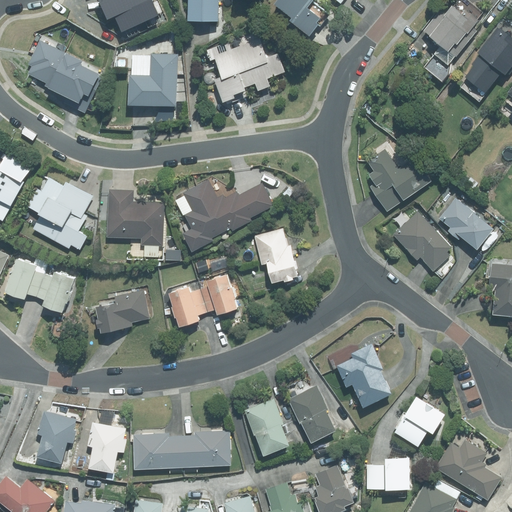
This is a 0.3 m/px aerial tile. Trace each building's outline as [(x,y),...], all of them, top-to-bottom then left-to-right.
[(186,0),(185,22),(216,23),(216,0),(186,0)] [(316,20),(303,10),(310,0),(277,0),(273,5),(291,19),(289,22),(307,36),(315,26),(313,25),(316,20)] [(439,48),(433,55),(446,66),(453,57),(454,58),(476,32),(471,28),(476,21),(463,11),(460,15),(450,8),(444,15),(439,12),(424,31),(429,36),(427,38),(439,48)] [(110,25),(115,28),(119,22),(102,11),(92,27),(104,35),(110,25)] [(511,41),(496,29),(476,54),(479,56),(470,66),(472,68),(464,79),(483,95),(500,74),(503,76),(511,65),(511,49),(510,48),(511,45),(511,41)] [(213,57),(221,77),(213,80),(223,103),(225,102),(227,105),(249,96),(245,88),(254,84),(257,92),(269,87),(266,80),(284,72),(276,54),(265,59),(257,39),(228,51),(225,44),(212,49),(215,56),(213,57)] [(89,62),(43,40),(27,73),(72,94),(67,103),(90,114),(108,75),(87,65),(89,62)] [(133,77),(133,102),(154,102),(154,98),(162,98),(161,103),(176,103),(177,56),(154,55),(154,77),(133,77)] [(0,219),(7,223),(41,161),(16,147),(5,168),(0,166),(0,219)] [(367,176),(373,185),(369,188),(386,212),(429,182),(421,170),(419,171),(411,160),(397,170),(384,151),(366,163),(372,172),(367,176)] [(479,182),(471,176),(467,181),(475,187),(479,182)] [(192,227),(184,231),(193,249),(214,239),(213,235),(232,226),(232,228),(252,219),(251,216),(275,204),(264,181),(239,193),(238,191),(225,196),(224,194),(218,196),(210,177),(183,190),(192,208),(185,212),(192,227)] [(32,204),(47,212),(39,226),(71,243),(73,240),(82,245),(88,234),(79,229),(86,215),(82,214),(92,196),(69,184),(67,188),(52,180),(45,193),(39,191),(32,204)] [(141,240),(141,246),(161,247),(163,204),(132,202),(132,191),(108,190),(106,238),(141,240)] [(455,200),(438,220),(449,229),(447,232),(457,241),(459,238),(475,251),(492,231),(455,200)] [(417,212),(392,235),(416,261),(419,258),(432,272),(449,256),(446,253),(450,249),(417,212)] [(290,279),(296,278),(289,246),(286,248),(283,231),(254,237),(260,266),(266,265),(270,284),(282,282),(282,284),(291,282),(290,279)] [(0,275),(8,257),(0,253),(0,275)] [(33,271),(34,267),(15,261),(9,277),(8,277),(2,294),(23,301),(26,294),(36,297),(43,275),(33,271)] [(488,290),(494,291),(491,316),(511,318),(511,267),(491,265),(488,290)] [(69,294),(67,293),(71,280),(52,273),(50,277),(43,275),(36,297),(43,299),(40,308),(60,315),(64,304),(66,305),(69,294)] [(206,288),(199,290),(206,313),(213,311),(215,317),(235,311),(232,300),(234,299),(230,289),(229,290),(225,277),(205,283),(206,288)] [(206,313),(199,290),(189,294),(188,289),(167,296),(170,308),(162,310),(164,316),(172,314),(176,328),(197,322),(195,316),(206,313)] [(112,298),(114,305),(94,310),(96,322),(94,323),(96,330),(97,330),(98,334),(132,327),(131,323),(149,319),(143,292),(112,298)] [(350,354),(352,360),(335,368),(345,389),(350,386),(360,409),(389,395),(379,372),(383,371),(371,345),(350,354)] [(323,412),(325,410),(315,388),(287,401),(298,425),(299,424),(309,445),(333,434),(323,412)] [(414,399),(392,434),(416,448),(426,433),(430,436),(442,416),(414,399)] [(273,401),(244,411),(261,458),(287,449),(278,426),(281,425),(273,401)] [(75,420),(43,412),(37,435),(41,436),(35,459),(59,465),(65,443),(72,445),(75,433),(72,432),(75,420)] [(124,430),(91,423),(87,448),(91,449),(87,470),(111,474),(115,452),(122,453),(125,441),(122,441),(124,430)] [(343,428),(337,430),(341,439),(347,437),(343,428)] [(194,433),(194,437),(182,437),(184,468),(229,467),(228,431),(194,433)] [(169,435),(132,437),(134,470),(184,468),(182,437),(169,438),(169,435)] [(450,445),(435,468),(486,502),(500,480),(483,468),(485,466),(480,463),(485,455),(464,441),(458,450),(450,445)] [(408,492),(407,459),(383,460),(383,466),(365,466),(366,491),(383,491),(383,493),(408,492)] [(320,486),(314,489),(318,499),(313,501),(317,511),(341,511),(344,511),(343,508),(352,504),(347,489),(345,490),(336,467),(315,475),(320,486)] [(4,476),(0,481),(0,504),(10,511),(46,511),(54,502),(26,481),(20,488),(4,476)] [(451,511),(453,510),(450,508),(455,500),(425,483),(408,511),(451,511)] [(302,511),(299,503),(296,504),(293,495),(289,497),(285,484),(265,491),(272,511),(271,511),(302,511)] [(225,511),(252,511),(249,498),(223,504),(225,511)] [(64,504),(62,511),(113,511),(114,506),(81,502),(81,506),(64,504)] [(135,502),(133,511),(159,511),(160,506),(135,502)]
